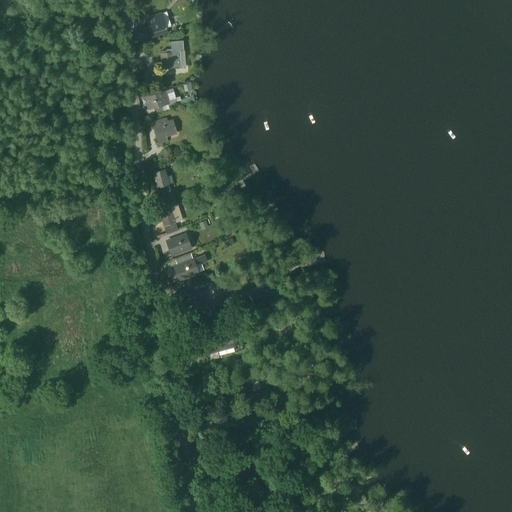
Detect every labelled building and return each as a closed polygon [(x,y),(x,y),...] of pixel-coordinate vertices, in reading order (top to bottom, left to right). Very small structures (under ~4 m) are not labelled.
[(161,14),(165,29),(167,28),(171,26),(167,12),(161,14)] [(146,19),(150,33),(165,29),(161,14),(146,19)] [(165,29),(150,33),(149,34),(151,39),(169,33),(167,28),(165,29)] [(161,52),(162,68),(178,67),(177,55),(180,55),(179,50),(183,50),(182,41),(170,42),(171,49),(166,50),(166,51),(161,52)] [(178,67),(186,66),(185,50),(183,50),(179,50),(180,55),(177,55),(178,67)] [(141,78),(147,85),(154,79),(148,72),(141,78)] [(172,90),(164,92),(145,97),(148,109),(167,103),(167,102),(175,99),(172,90)] [(147,109),(148,115),(169,109),(167,103),(148,109),(147,109)] [(155,139),(157,138),(165,136),(175,133),(175,132),(172,133),(169,122),(172,121),(172,120),(167,122),(166,119),(152,123),(153,126),(152,126),(152,127),(153,127),(156,138),(155,138),(155,139)] [(160,187),(162,196),(170,194),(168,184),(166,185),(164,178),(166,177),(164,171),(154,173),(157,187),(160,187)] [(171,214),(174,223),(183,220),(178,205),(169,207),(171,214)] [(159,211),(161,217),(171,214),(169,207),(159,211)] [(174,223),(171,214),(161,217),(164,226),(174,223)] [(164,226),(167,234),(177,231),(174,223),(164,226)] [(167,241),(172,255),(190,248),(185,236),(173,240),(172,239),(167,241)] [(204,255),(192,260),(193,260),(194,265),(206,261),(204,255)] [(194,265),(193,260),(180,265),(180,264),(174,266),(179,280),(197,273),(194,265)] [(185,311),(187,323),(214,318),(212,306),(199,308),(196,309),(194,297),(197,296),(182,298),(185,311)] [(229,330),(221,332),(223,340),(231,338),(229,330)] [(220,341),(223,340),(221,332),(208,336),(211,349),(221,346),(220,341)] [(211,349),(208,336),(202,337),(205,350),(211,349)] [(220,341),(221,346),(211,349),(205,350),(206,354),(217,352),(234,347),(231,338),(223,340),(220,341)] [(217,352),(206,354),(208,360),(218,357),(217,352)] [(239,388),(243,402),(248,400),(244,387),(239,388)] [(224,392),(228,406),(243,402),(239,388),(224,392)] [(228,420),(229,432),(244,431),(242,418),(228,420)] [(252,449),(253,454),(269,452),(267,442),(252,444),(247,445),(247,450),(252,449)] [(234,470),(242,474),(248,462),(241,458),(234,470)] [(249,488),(251,503),(268,502),(267,491),(260,491),(260,487),(249,488)]
